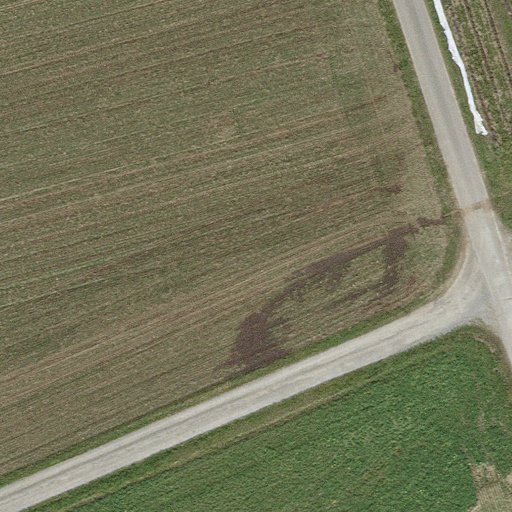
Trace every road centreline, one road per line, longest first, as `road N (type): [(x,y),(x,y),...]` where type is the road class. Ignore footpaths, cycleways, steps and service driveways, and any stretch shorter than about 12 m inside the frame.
road 1 (track): [(511,288),(0,511)]
road 2 (track): [(511,312),(412,0)]
